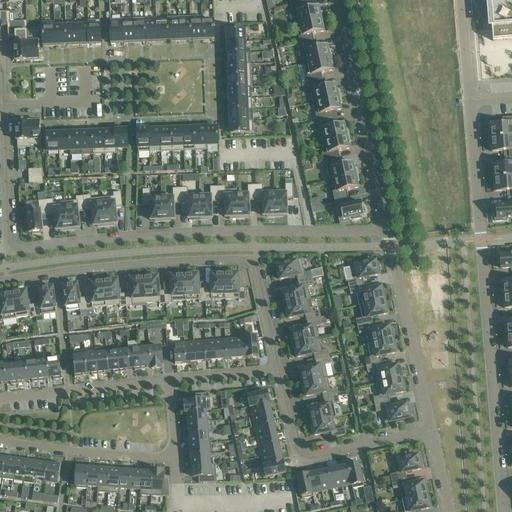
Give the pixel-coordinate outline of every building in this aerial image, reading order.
[(511,0),(489,0),(493,38),(493,42),(511,40),(511,0)] [(305,2),(291,5),(296,25),(300,24),(323,19),(321,13),(319,13),(318,7),(307,9),(305,2)] [(15,12),(7,12),(7,26),(15,26),(15,24),(15,12)] [(167,18),(168,40),(175,40),(175,41),(180,41),(179,17),(167,18)] [(179,17),(180,41),(185,41),(185,40),(191,40),(190,17),(179,17)] [(190,17),(191,40),(197,39),(197,40),(202,40),(202,21),(202,17),(190,17)] [(145,19),(145,41),(152,41),(152,42),(157,42),(156,23),(156,18),(145,19)] [(167,18),(167,23),(156,23),(157,42),(162,42),(162,41),(168,40),(167,18)] [(123,42),(129,42),(129,43),(134,43),(133,19),(122,20),(123,43),(123,42)] [(145,41),(145,19),(133,19),(134,43),(139,43),(139,42),(145,41)] [(298,37),(300,44),(314,41),(312,34),(324,32),(322,26),(324,25),(323,19),(300,24),(302,36),(298,37)] [(111,44),(116,44),(116,43),(123,43),(122,20),(110,20),(111,44)] [(77,26),(78,45),(83,45),(83,44),(89,44),(88,21),(88,26),(77,26)] [(95,44),(95,45),(101,45),(100,21),(88,21),(89,44),(95,44)] [(208,40),(207,39),(214,39),(214,21),(202,21),(202,40),(208,40)] [(43,45),(50,45),(50,46),(55,46),(54,27),(54,22),(42,23),(43,45)] [(15,26),(7,26),(8,38),(15,38),(15,49),(15,53),(16,61),(28,61),(28,60),(27,60),(27,42),(27,38),(26,24),(15,24),(15,26)] [(66,27),(66,44),(73,44),(73,45),(78,45),(77,26),(66,27)] [(54,27),(55,46),(60,46),(60,45),(66,44),(66,27),(54,27)] [(244,30),(227,31),(227,38),(226,38),(226,43),(245,42),(244,30)] [(27,42),(27,60),(28,60),(34,60),(34,61),(39,61),(38,37),(27,38),(27,42)] [(327,46),(315,48),(314,41),(300,44),(304,64),(331,58),(330,52),(328,52),(327,46)] [(245,42),(226,43),(226,48),(227,48),(227,54),(245,53),(245,42)] [(245,53),(227,54),(228,60),(227,60),(227,66),(250,65),(250,64),(246,64),(245,53)] [(331,58),(304,64),(309,84),(322,81),(321,73),(332,71),(331,65),(333,64),(331,58)] [(250,65),(227,66),(227,71),(228,71),(228,77),(251,76),(250,65)] [(251,76),(228,77),(228,78),(227,78),(228,87),(229,87),(229,88),(251,87),(251,76)] [(322,81),(309,84),(313,103),(340,97),(339,91),(337,91),(335,85),(324,88),(322,81)] [(251,87),(229,88),(229,95),(228,95),(228,100),(252,99),(252,98),(247,99),(247,88),(251,88),(251,87)] [(340,97),(313,103),(317,123),(331,120),(329,113),(341,110),(339,104),(341,103),(340,97)] [(252,99),(228,100),(228,105),(229,105),(230,111),(252,110),(252,99)] [(230,111),(230,117),(229,117),(229,123),(253,122),(252,110),(230,111)] [(511,137),(511,117),(505,118),(506,119),(506,125),(490,126),(490,131),(488,131),(489,139),(488,139),(488,140),(511,137)] [(331,120),(317,123),(321,142),(348,136),(349,136),(347,130),(345,130),(344,124),(332,127),(331,120)] [(29,140),(29,148),(30,148),(29,145),(41,145),(40,121),(34,121),(35,122),(29,123),(29,122),(28,122),(28,123),(29,140)] [(17,135),(17,148),(29,148),(29,140),(28,123),(28,122),(16,122),(17,131),(16,131),(16,135),(17,135)] [(253,122),(229,123),(229,128),(230,128),(231,134),(253,133),(253,122)] [(201,128),(194,128),(195,151),(207,151),(206,127),(201,127),(201,128)] [(207,150),(207,146),(218,145),(218,127),(211,128),(211,127),(206,127),(207,151),(207,150)] [(184,151),(183,128),(178,128),(178,129),(172,129),(173,152),(184,151)] [(195,151),(194,128),(188,129),(188,128),(183,128),(184,151),(195,151)] [(115,131),(116,154),(116,149),(128,149),(127,129),(121,130),(122,131),(115,131)] [(142,130),(142,129),(137,129),(138,153),(150,153),(149,129),(142,130)] [(150,153),(150,148),(160,148),(161,152),(160,129),(155,129),(155,130),(149,130),(149,129),(150,153)] [(173,152),(172,129),(165,130),(165,129),(160,129),(161,152),(173,152)] [(105,154),(104,131),(99,131),(99,132),(92,132),(93,155),(105,154)] [(109,132),(109,131),(104,131),(105,154),(116,154),(115,131),(109,132)] [(58,133),(59,151),(70,151),(70,133),(63,133),(63,132),(58,133)] [(70,133),(70,151),(70,156),(82,155),(81,132),(76,132),(76,133),(70,133)] [(86,133),(86,132),(81,132),(82,155),(93,155),(92,132),(86,133)] [(59,151),(58,133),(53,133),(53,134),(46,134),(47,152),(59,151)] [(324,154),(326,162),(339,159),(338,152),(349,149),(348,143),(350,142),(348,136),(325,141),(328,153),(324,154)] [(511,137),(488,140),(489,140),(490,147),(492,147),(492,152),(508,151),(509,158),(511,157),(511,137)] [(491,179),(511,177),(511,157),(509,158),(510,165),(493,166),(493,171),(491,171),(492,179),(491,179)] [(352,163),(341,166),(339,159),(326,162),(330,181),(357,175),(356,169),(354,169),(352,163)] [(357,175),(330,181),(334,201),(348,198),(346,191),(358,188),(356,182),(359,181),(357,175)] [(511,197),(511,198),(511,197),(511,177),(491,179),(491,180),(492,180),(493,187),(495,187),(495,192),(511,191),(511,193),(511,197)] [(286,193),(274,194),(275,217),(283,217),(283,216),(287,215),(287,200),(294,200),(294,199),(293,199),(293,184),(285,185),(286,193)] [(263,185),(255,186),(256,201),(262,201),(263,216),(268,216),(268,218),(275,217),(274,194),(263,194),(263,185)] [(248,195),(237,195),(238,219),(245,219),(245,217),(250,217),(249,201),(256,201),(255,186),(248,186),(248,195)] [(211,196),(199,197),(200,220),(208,220),(208,218),(212,218),(212,203),(218,203),(218,187),(210,187),(211,196)] [(225,187),(218,187),(218,203),(225,202),(226,218),(230,218),(230,219),(238,219),(237,195),(237,190),(225,191),(225,187)] [(188,188),(180,189),(181,204),(187,204),(188,219),(192,219),(193,221),(200,220),(199,197),(188,197),(188,188)] [(173,198),(162,198),(163,222),(170,221),(170,220),(175,220),(174,204),(181,204),(180,189),(173,189),(173,198)] [(150,190),(142,190),(143,205),(150,205),(151,221),(155,220),(155,222),(163,222),(162,198),(150,198),(150,190)] [(102,198),(105,227),(113,226),(113,224),(117,224),(116,208),(123,208),(122,207),(121,192),(113,193),(114,197),(102,198)] [(83,197),(85,212),(92,211),(93,226),(98,226),(98,228),(105,227),(102,198),(91,200),(91,196),(83,197)] [(65,202),(68,231),(76,230),(75,228),(80,228),(78,213),(85,212),(83,197),(76,197),(76,201),(65,202)] [(511,204),(496,206),(497,213),(495,213),(496,222),(503,221),(503,219),(511,218),(511,197),(511,198),(511,197),(511,204)] [(348,198),(334,201),(339,221),(346,219),(353,217),(354,220),(360,218),(359,216),(364,215),(364,214),(366,214),(364,208),(362,208),(361,202),(349,205),(348,198)] [(56,231),(60,230),(61,232),(68,231),(65,202),(54,204),(53,200),(46,201),(48,216),(54,215),(56,231)] [(41,217),(48,216),(46,201),(38,201),(39,210),(28,211),(28,213),(26,213),(26,220),(29,219),(30,233),(33,233),(33,235),(40,234),(40,232),(43,232),(41,217)] [(505,253),(498,254),(499,262),(501,262),(501,269),(511,268),(511,254),(505,255),(505,253)] [(276,269),(277,277),(279,277),(280,280),(296,276),(298,282),(312,279),(311,274),(310,272),(303,274),(300,261),(291,263),(291,261),(282,263),(283,265),(277,266),(277,269),(276,269)] [(369,261),(361,263),(361,264),(352,266),(355,280),(348,281),(349,288),(364,285),(362,279),(379,275),(378,272),(380,272),(378,264),(376,264),(376,261),(370,263),(369,261)] [(211,274),(211,289),(205,289),(205,302),(212,302),(212,300),(225,300),(225,274),(222,274),(222,272),(214,272),(214,274),(211,274)] [(225,274),(225,300),(238,299),(238,301),(245,301),(245,288),(239,288),(239,274),(236,274),(236,272),(227,272),(227,274),(225,274)] [(205,302),(205,289),(199,290),(198,275),(195,275),(195,273),(187,274),(187,275),(184,275),(185,301),(199,300),(199,302),(205,302)] [(171,291),(165,291),(166,304),(172,304),(172,302),(185,301),(184,275),(182,275),(182,274),(173,274),(173,276),(170,276),(171,291)] [(166,304),(165,291),(159,292),(158,277),(155,277),(155,275),(146,276),(146,278),(144,278),(146,303),(159,302),(159,304),(166,304)] [(125,294),(126,307),(133,306),(133,304),(146,303),(144,278),(141,278),(141,276),(133,277),(133,279),(130,279),(131,294),(125,294)] [(119,295),(117,280),(115,280),(114,279),(106,279),(106,281),(104,281),(106,307),(119,306),(119,308),(126,307),(125,294),(119,295)] [(282,292),(283,295),(281,295),(283,303),(285,303),(285,305),(306,301),(309,300),(306,287),(313,286),(312,279),(298,282),(299,288),(282,292)] [(85,298),(87,311),(93,310),(93,308),(106,307),(104,281),(101,282),(101,280),(92,281),(93,282),(90,283),(91,298),(85,298)] [(502,296),(501,296),(511,295),(511,282),(503,283),(503,288),(501,288),(502,296)] [(66,312),(80,310),(80,312),(87,311),(85,298),(79,299),(77,284),(74,285),(74,283),(66,284),(66,286),(63,286),(66,312)] [(384,301),(384,298),(385,298),(384,290),(382,290),(382,287),(365,291),(364,285),(349,288),(351,295),(358,293),(361,306),(384,301)] [(34,305),(36,318),(43,317),(42,315),(56,313),(53,287),(50,288),(49,286),(41,287),(41,289),(38,289),(40,304),(34,305)] [(12,293),(16,319),(29,317),(29,319),(36,318),(34,305),(28,306),(26,291),(23,292),(23,290),(14,291),(15,293),(12,293)] [(0,295),(0,305),(1,310),(0,310),(0,323),(3,323),(3,321),(16,319),(12,293),(10,294),(9,292),(1,293),(1,295),(0,295)] [(340,295),(333,297),(335,305),(341,303),(340,295)] [(511,295),(501,296),(501,297),(502,297),(502,304),(504,304),(505,309),(511,308),(511,295)] [(305,315),(306,321),(320,318),(319,311),(313,313),(312,307),(307,308),(306,301),(311,300),(310,300),(309,300),(306,301),(285,305),(286,308),(284,308),(286,316),(288,316),(288,319),(305,315)] [(387,314),(387,311),(388,311),(387,303),(385,303),(384,301),(361,306),(364,319),(357,320),(358,327),(372,324),(371,318),(387,314)] [(292,342),(293,342),(294,344),(317,339),(314,326),(322,325),(320,318),(306,321),(307,327),(291,331),(291,334),(290,334),(292,342)] [(393,340),(393,337),(394,337),(392,329),(391,329),(390,326),(373,330),(372,324),(358,327),(359,334),(367,332),(370,345),(393,340)] [(245,338),(247,358),(259,357),(257,337),(245,338)] [(247,358),(245,338),(245,339),(235,339),(237,359),(243,359),(243,358),(247,358)] [(225,340),(227,359),(231,359),(231,360),(237,359),(235,339),(225,340)] [(320,352),(317,339),(294,344),(294,347),(293,347),(295,356),(296,355),(297,358),(313,354),(315,360),(329,357),(327,351),(320,352)] [(225,340),(215,341),(217,361),(223,360),(227,359),(225,340)] [(396,353),(395,351),(397,350),(395,342),(394,342),(393,340),(370,345),(372,358),(365,359),(367,366),(381,363),(379,357),(396,353)] [(205,342),(207,361),(211,361),(217,361),(215,341),(205,342)] [(205,342),(195,343),(196,363),(203,362),(202,361),(207,361),(205,342)] [(185,344),(186,363),(190,363),(196,363),(195,343),(185,344)] [(185,344),(174,345),(175,359),(175,365),(182,364),(182,363),(186,363),(185,344)] [(148,370),(147,367),(151,367),(151,369),(152,369),(149,346),(139,347),(141,370),(148,370)] [(161,366),(163,365),(161,347),(150,348),(150,346),(149,346),(152,369),(161,368),(161,366)] [(128,348),(130,369),(134,369),(135,371),(141,370),(139,347),(128,348)] [(109,372),(106,348),(95,350),(98,375),(105,374),(105,372),(109,372)] [(106,348),(109,372),(113,371),(113,373),(120,373),(117,352),(107,353),(107,348),(106,348)] [(130,369),(128,348),(127,348),(128,351),(117,352),(120,373),(126,372),(126,370),(130,369)] [(85,351),(87,374),(92,374),(92,376),(98,375),(95,350),(96,354),(86,356),(85,351)] [(73,352),(75,368),(74,368),(75,378),(83,377),(83,374),(87,374),(85,351),(73,352)] [(330,364),(329,357),(315,360),(316,366),(299,370),(300,373),(298,373),(300,381),(302,381),(302,384),(326,378),(323,366),(330,364)] [(53,378),(54,380),(62,379),(61,370),(60,370),(58,359),(47,360),(49,378),(53,378)] [(37,364),(39,382),(45,381),(45,379),(49,378),(47,360),(47,362),(37,364)] [(354,362),(347,363),(349,370),(355,369),(354,362)] [(402,379),(401,376),(403,376),(401,368),(399,368),(399,365),(382,369),(381,363),(367,366),(368,373),(375,371),(378,384),(402,379)] [(28,381),(32,380),(32,383),(39,382),(37,364),(26,365),(28,381)] [(15,366),(17,384),(24,383),(24,381),(28,381),(26,365),(15,366)] [(6,383),(10,383),(11,385),(17,384),(15,366),(4,367),(6,383)] [(322,393),(323,399),(337,396),(336,390),(329,391),(326,378),(302,384),(303,386),(301,386),(303,395),(305,394),(305,397),(322,393)] [(405,392),(404,390),(406,389),(404,381),(402,381),(402,379),(378,384),(381,397),(374,398),(375,405),(389,402),(388,396),(405,392)] [(247,397),(250,407),(270,403),(267,392),(247,397)] [(184,404),(185,413),(206,411),(211,411),(210,393),(196,395),(196,401),(187,402),(187,403),(184,404)] [(309,421),(310,420),(311,423),(331,418),(334,417),(332,405),(339,403),(337,396),(323,399),(325,405),(308,409),(309,412),(307,412),(309,421)] [(405,421),(404,420),(410,418),(410,415),(411,415),(409,407),(408,407),(407,404),(391,408),(389,402),(375,405),(377,412),(384,410),(387,423),(396,421),(396,423),(405,421)] [(270,403),(250,407),(250,408),(251,408),(253,417),(272,413),(271,407),(270,407),(269,403),(270,403)] [(206,411),(185,413),(188,413),(188,417),(186,417),(186,424),(212,422),(212,421),(207,421),(206,411)] [(253,417),(255,427),(274,423),(273,419),(272,413),(253,417)] [(334,432),(331,418),(311,423),(311,425),(310,425),(312,434),(313,433),(314,436),(331,433),(332,439),(347,435),(346,429),(334,432)] [(212,422),(186,424),(187,430),(189,430),(189,434),(213,432),(212,422)] [(274,423),(255,427),(257,437),(277,433),(275,427),(274,423)] [(209,443),(208,433),(213,433),(213,432),(189,434),(190,438),(187,439),(188,445),(211,443),(209,443)] [(257,437),(260,447),(278,443),(277,439),(278,439),(277,433),(257,437)] [(188,445),(189,452),(191,452),(191,456),(212,454),(211,443),(188,445)] [(278,443),(260,447),(262,457),(281,453),(280,447),(279,447),(278,443)] [(282,459),(281,453),(262,457),(264,467),(261,467),(261,468),(283,463),(283,462),(282,459)] [(190,467),(211,465),(210,455),(212,454),(191,456),(192,460),(189,460),(190,467)] [(412,455),(404,457),(404,459),(395,461),(398,474),(391,475),(392,482),(406,479),(405,473),(421,469),(421,467),(422,466),(421,458),(419,458),(418,456),(412,457),(412,455)] [(5,458),(2,479),(13,481),(16,458),(10,457),(9,459),(5,458)] [(24,482),(27,461),(22,461),(23,459),(16,458),(13,481),(24,482)] [(25,477),(35,479),(38,461),(31,460),(31,462),(27,461),(24,482),(25,477)] [(45,483),(48,464),(44,464),(44,462),(38,461),(35,479),(45,480),(45,483)] [(58,473),(60,474),(61,464),(52,463),(52,465),(48,464),(45,483),(57,484),(58,473)] [(286,474),(283,463),(261,468),(263,479),(286,474)] [(348,466),(353,489),(364,487),(359,463),(348,466)] [(87,489),(88,469),(84,468),(84,466),(76,465),(75,475),(76,475),(75,489),(87,489)] [(211,465),(190,467),(190,473),(193,473),(193,478),(198,477),(199,483),(217,483),(216,476),(215,465),(211,465)] [(98,492),(99,467),(93,466),(93,469),(88,469),(87,489),(87,487),(97,488),(97,492),(98,492)] [(347,466),(344,467),(344,466),(338,468),(342,487),(352,485),(353,489),(348,466),(347,466)] [(108,493),(110,470),(106,470),(106,467),(99,467),(98,492),(108,493)] [(119,494),(121,468),(114,468),(114,470),(110,470),(108,493),(119,494)] [(130,490),(131,472),(127,471),(127,469),(121,468),(119,494),(120,489),(130,490)] [(332,470),(328,471),(332,489),(342,487),(338,468),(332,469),(332,470)] [(141,496),(142,470),(136,470),(136,472),(131,472),(130,490),(140,491),(140,495),(141,496)] [(152,473),(149,473),(149,470),(142,470),(141,496),(151,496),(153,471),(152,473)] [(164,481),(164,474),(162,474),(162,471),(153,471),(151,496),(162,497),(170,497),(168,480),(168,481),(164,481)] [(324,471),(318,472),(322,491),(332,489),(328,471),(324,471)] [(308,474),(313,497),(312,493),(322,491),(318,472),(312,473),(312,474),(308,475),(308,474)] [(313,497),(308,474),(297,477),(302,499),(313,497)] [(407,486),(406,480),(392,483),(394,490),(404,488),(406,500),(402,501),(402,502),(427,496),(427,494),(428,493),(426,485),(425,485),(424,482),(407,486)] [(371,487),(363,489),(366,504),(374,502),(371,487)] [(32,500),(39,502),(40,494),(33,493),(32,500)] [(427,496),(402,502),(404,511),(418,511),(430,510),(429,507),(431,506),(429,498),(428,498),(427,496)]
